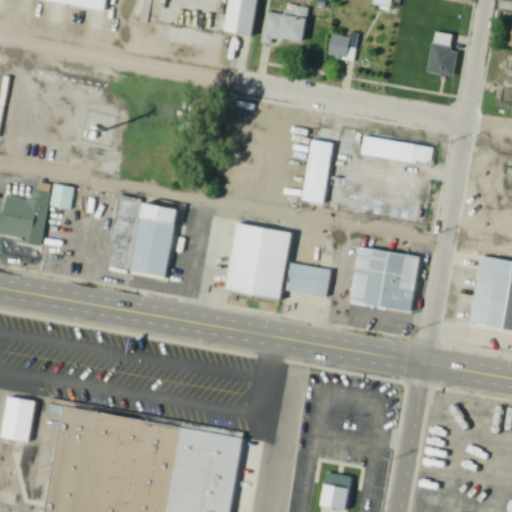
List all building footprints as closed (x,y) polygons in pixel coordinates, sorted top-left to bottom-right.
[(51,0),(106,9),(107,0),(51,0)] [(232,0),(228,30),(253,34),(258,0),(232,0)] [(269,12),(263,44),(280,46),(281,39),(306,43),(312,10),(288,6),(287,15),(269,12)] [(361,39),(335,34),(330,58),(356,63),(361,39)] [(432,75),(457,77),(459,50),(434,48),(432,75)] [(376,138),(372,158),(429,167),(432,148),(376,138)] [(313,141),(303,200),(325,204),(335,145),(313,141)] [(57,186),(53,207),(72,210),(76,190),(57,186)] [(44,246),(53,194),(36,191),(34,202),(8,197),(1,239),(44,246)] [(120,196),(111,240),(117,242),(112,267),(129,271),(143,201),(120,196)] [(241,224),(229,289),(283,299),(294,233),(241,224)] [(361,248),(352,301),(413,312),(423,259),(361,248)] [(511,260),(482,255),(470,323),(511,330),(511,260)] [(293,264),(288,290),(328,297),(333,271),(293,264)] [(11,397),(3,438),(30,443),(38,402),(11,397)] [(49,511),(68,408),(245,439),(232,511),(49,511)] [(325,504),(329,474),(352,477),(348,507),(325,504)]
